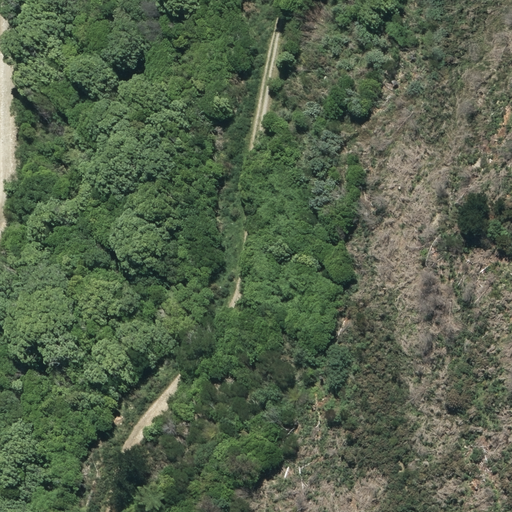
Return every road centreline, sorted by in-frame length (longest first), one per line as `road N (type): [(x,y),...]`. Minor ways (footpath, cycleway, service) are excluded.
road 1 (track): [(278,0),(242,169),(124,463),(114,511)]
road 2 (track): [(5,0),(0,214)]
